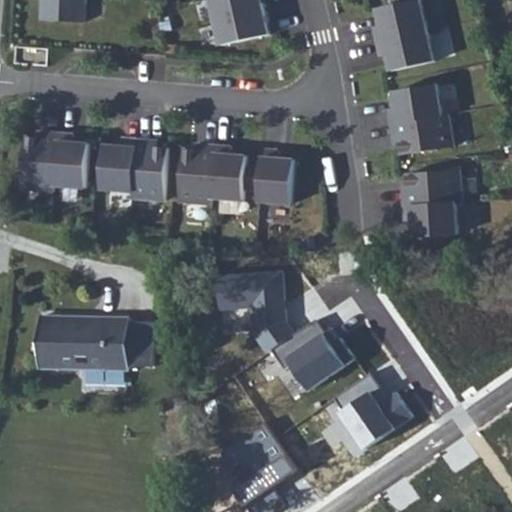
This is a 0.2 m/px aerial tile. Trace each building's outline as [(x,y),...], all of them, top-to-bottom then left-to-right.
[(87,0),(42,0),(42,20),(86,22),(87,0)] [(212,0),(218,21),(266,10),(264,0),(212,0)] [(376,27),(380,41),(431,30),(423,0),(416,0),(380,8),(384,25),(376,27)] [(218,21),(223,45),(272,34),(266,10),(218,21)] [(431,30),(380,41),(383,56),(391,54),(395,71),(438,61),(431,30)] [(440,84),(396,91),(399,108),(391,109),(393,124),(445,115),(440,84)] [(445,115),(393,124),(396,139),(402,138),(404,155),(456,147),(451,114),(445,115)] [(57,185),(60,133),(45,132),(45,138),(28,137),(24,189),(56,191),(57,185)] [(76,135),(60,133),(57,185),(88,187),(92,144),(75,143),(76,135)] [(135,191),(140,140),(125,138),(124,146),(107,145),(103,189),(135,191)] [(153,141),(140,140),(135,191),(134,199),(166,201),(170,148),(153,147),(153,141)] [(202,151),(185,150),(181,202),(214,205),(214,198),(218,146),(202,145),(202,151)] [(233,147),(218,146),(214,198),(246,201),(247,190),(249,167),(250,156),(233,155),(233,147)] [(281,151),(265,150),(264,168),(262,191),(261,202),(294,204),(297,160),(280,159),(281,151)] [(264,168),(249,167),(247,190),(262,191),(264,168)] [(463,170),(410,173),(411,190),(405,191),(406,206),(458,202),(465,202),(463,170)] [(461,234),(458,202),(406,206),(407,221),(416,220),(417,237),(461,234)] [(288,323),(284,272),(220,277),(222,309),(254,307),(256,333),(270,352),(274,350),(296,334),(288,323)] [(42,317),(41,367),(132,369),(132,366),(155,367),(156,322),(133,322),(133,319),(85,318),(85,321),(62,320),(62,318),(42,317)] [(328,333),(318,319),(296,334),(274,350),(287,369),(295,365),(312,390),(357,359),(342,338),(339,340),(332,330),(328,333)] [(343,413),(368,449),(415,416),(398,392),(390,396),(373,372),(336,398),(345,411),(343,413)]
